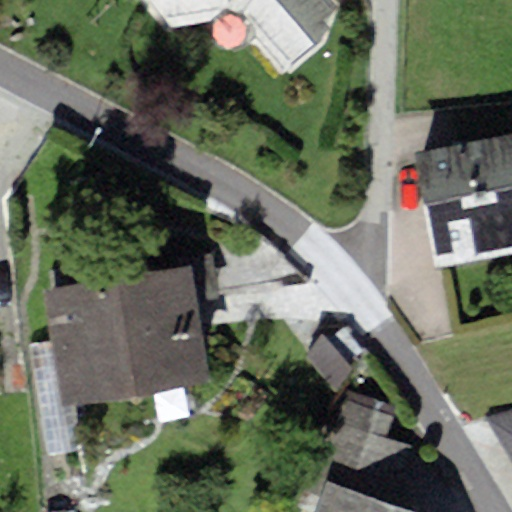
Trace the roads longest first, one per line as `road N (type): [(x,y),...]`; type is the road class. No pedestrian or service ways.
road 1 (unclassified): [(0,78),(366,275)]
road 2 (unclassified): [(366,275),(377,0)]
road 3 (unclassified): [(488,511),(366,275)]
